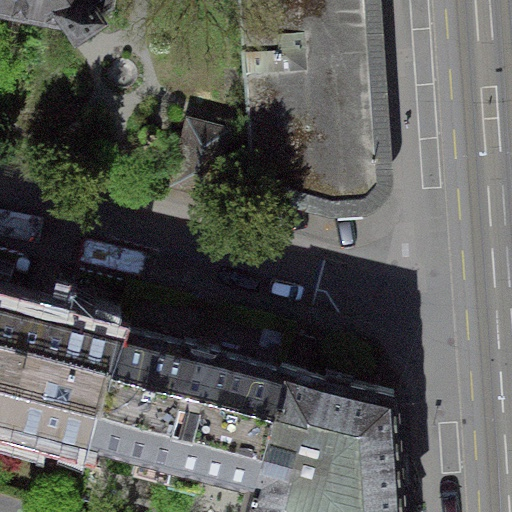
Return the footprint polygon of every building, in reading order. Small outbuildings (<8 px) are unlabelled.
[(0,0),(0,2),(65,15),(75,31),(101,13),(100,12),(112,4),(112,0),(0,0)] [(238,0),(251,178),(333,199),(360,197),(361,197),(362,197),(363,197),(364,196),(365,196),(366,196),(366,195),(367,195),(377,183),(378,182),(378,180),(378,178),(378,176),(369,37),(366,0),(238,0)] [(188,118),(171,183),(191,188),(211,193),(228,128),(188,118)] [(0,412),(89,436),(119,323),(38,302),(0,291),(0,412)] [(199,344),(119,323),(89,436),(250,478),(241,511),(242,511),(251,478),(253,479),(284,361),(281,360),(279,365),(199,344)] [(251,478),(242,511),(401,511),(398,464),(393,389),(284,361),(253,479),(251,478)]
